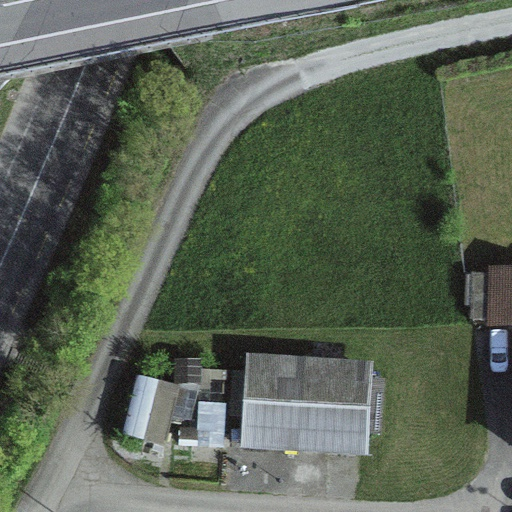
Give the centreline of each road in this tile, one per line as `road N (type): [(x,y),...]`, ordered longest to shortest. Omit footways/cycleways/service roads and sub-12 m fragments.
road 1 (track): [(48,501),(207,148),(270,79),(511,31)]
road 2 (secondary): [(113,0),(0,269)]
